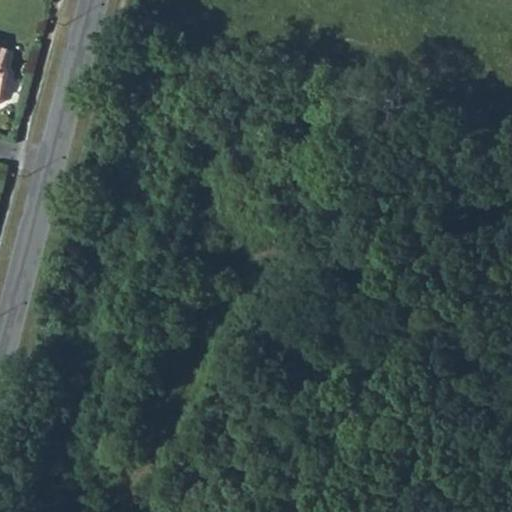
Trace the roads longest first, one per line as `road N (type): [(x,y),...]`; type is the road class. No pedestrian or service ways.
road 1 (tertiary): [(52,164),(0,363)]
road 2 (tertiary): [(93,0),(52,164)]
